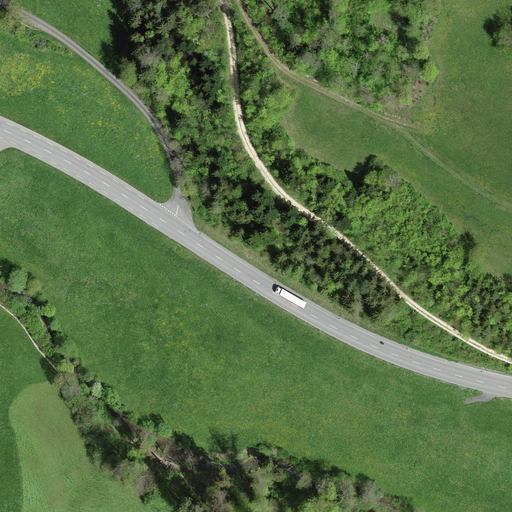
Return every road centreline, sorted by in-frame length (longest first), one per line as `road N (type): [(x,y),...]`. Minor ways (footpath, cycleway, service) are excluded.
road 1 (secondary): [(511,389),(432,368),(310,314),(119,192),(0,128)]
road 2 (track): [(240,0),(281,67),(394,124),(511,206)]
